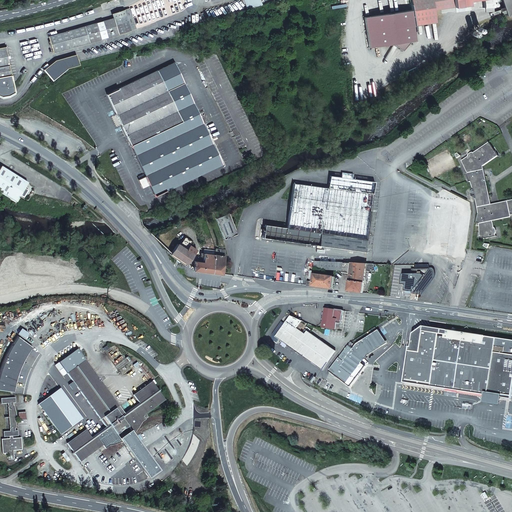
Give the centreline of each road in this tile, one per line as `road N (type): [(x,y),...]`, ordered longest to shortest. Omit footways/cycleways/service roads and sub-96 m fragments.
road 1 (secondary): [(245,511),(230,438),(253,410),(511,476)]
road 2 (secondary): [(236,366),(344,422),(511,472)]
road 3 (secondary): [(511,462),(340,411),(297,390),(250,346)]
road 4 (secondary): [(0,134),(53,165),(102,209),(142,251),(188,327)]
road 5 (tertiary): [(511,321),(282,297)]
road 6 (secondary): [(148,243),(57,156),(0,125)]
road 7 (unknown): [(47,58),(204,0)]
road 8 (unknown): [(118,139),(155,205),(237,167)]
road 9 (tertiary): [(282,297),(254,288),(193,292),(148,243)]
road 10 (unknown): [(237,167),(256,152),(208,58),(182,52)]
road 11 (unknown): [(361,392),(270,340),(282,297)]
road 12 (motorway): [(129,511),(0,485)]
road 13 (unknown): [(182,52),(237,167)]
